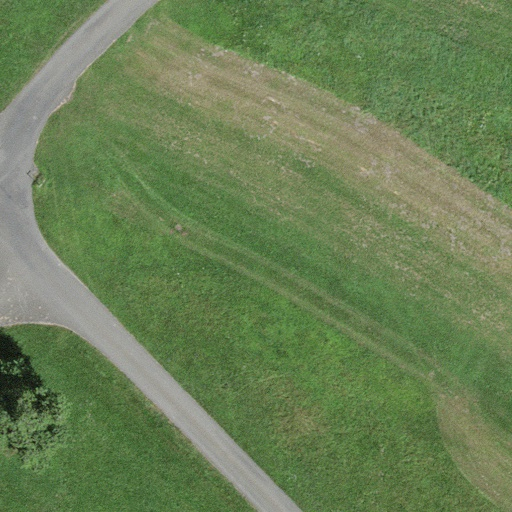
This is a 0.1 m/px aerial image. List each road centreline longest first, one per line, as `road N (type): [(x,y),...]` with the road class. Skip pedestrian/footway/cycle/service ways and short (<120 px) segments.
road 1 (track): [(0,218),(279,511)]
road 2 (track): [(152,0),(0,154)]
